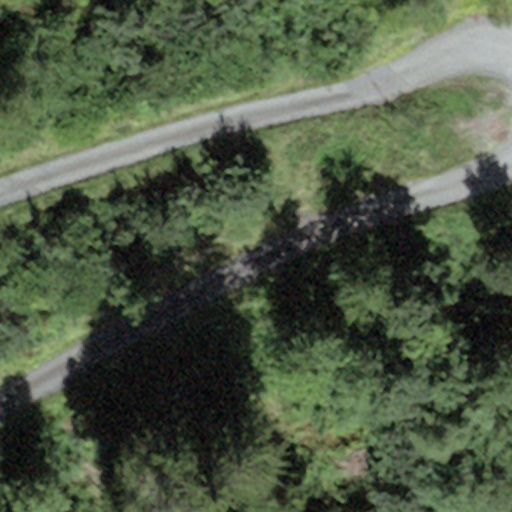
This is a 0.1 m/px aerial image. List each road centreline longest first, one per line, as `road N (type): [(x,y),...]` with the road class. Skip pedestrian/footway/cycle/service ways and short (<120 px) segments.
road 1 (track): [(511,169),(282,248),(136,339),(0,407)]
road 2 (track): [(0,197),(230,133),(490,45),(511,52)]
